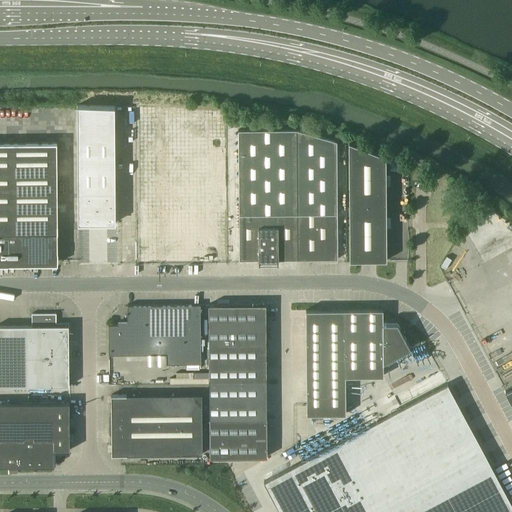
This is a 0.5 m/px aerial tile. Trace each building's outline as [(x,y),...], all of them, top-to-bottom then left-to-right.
[(114,106),(76,105),(77,223),(115,222),(114,106)] [(204,108),(158,107),(159,264),(205,263),(204,108)] [(338,259),(337,141),(297,129),(238,129),(239,259),(258,259),(258,263),(279,263),(279,259),(338,259)] [(57,223),(57,142),(0,142),(0,260),(17,260),(17,264),(28,264),(28,260),(58,260),(57,223)] [(387,260),(386,156),(349,142),(350,260),(387,260)] [(267,456),(266,380),(266,303),(209,304),(210,457),(267,456)] [(201,362),(201,304),(127,304),(128,324),(108,324),(108,354),(166,353),(166,363),(201,362)] [(383,362),(410,347),(397,322),(383,323),(383,309),(306,309),(307,414),(346,413),(345,376),(383,375),(383,362)] [(0,385),(69,384),(68,324),(56,325),(56,312),(31,313),(32,325),(0,325),(0,385)] [(511,511),(511,503),(447,383),(359,430),(357,426),(352,428),(355,432),(264,481),(280,511),(511,511)] [(202,454),(202,424),(202,393),(111,394),(111,414),(109,417),(109,432),(111,435),(112,435),(112,454),(202,454)] [(69,449),(69,402),(0,402),(0,464),(54,464),(54,450),(69,449)]
